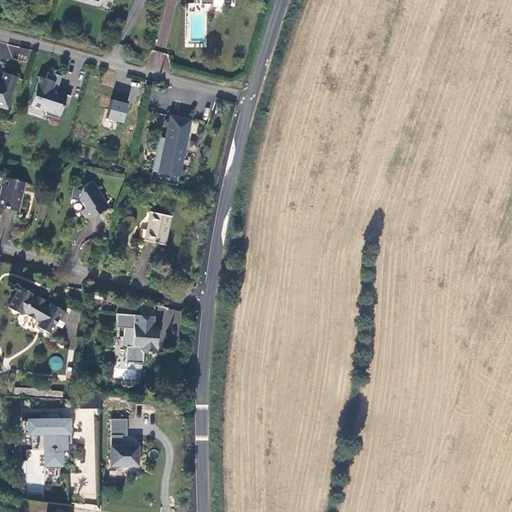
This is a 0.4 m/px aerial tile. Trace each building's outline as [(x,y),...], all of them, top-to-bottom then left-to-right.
[(11,45),(8,53),(27,60),(30,51),(11,45)] [(153,50),(148,66),(161,70),(165,53),(153,50)] [(6,68),(3,74),(3,78),(0,77),(0,102),(2,102),(9,104),(18,74),(6,68)] [(50,70),(47,78),(56,81),(54,88),(52,91),(57,93),(57,90),(58,90),(63,75),(50,70)] [(47,78),(41,75),(31,104),(44,108),(46,114),(59,118),(64,105),(68,106),(72,95),(58,90),(57,90),(57,93),(52,91),(54,88),(56,81),(47,78)] [(111,99),(107,120),(125,123),(129,103),(111,99)] [(180,175),(192,120),(170,115),(159,171),(180,175)] [(2,186),(0,193),(0,204),(15,209),(24,180),(4,174),(0,185),(2,186)] [(81,190),(78,200),(81,208),(78,209),(82,216),(86,217),(104,207),(103,204),(105,202),(91,180),(82,184),(81,190)] [(69,198),(78,200),(81,190),(72,189),(69,198)] [(150,211),(145,240),(165,244),(171,217),(150,211)] [(34,292),(23,285),(11,306),(21,313),(25,309),(31,312),(31,314),(37,318),(38,317),(44,321),(41,325),(57,335),(70,312),(55,303),(52,306),(47,303),(47,299),(42,297),(38,298),(33,296),(34,292)] [(154,316),(116,313),(115,327),(124,328),(123,337),(132,338),(131,346),(125,346),(124,362),(141,363),(142,352),(152,353),(154,351),(156,335),(158,333),(159,329),(156,327),(153,327),(154,316)] [(91,379),(81,377),(79,390),(90,391),(91,379)] [(43,460),(43,468),(60,468),(60,450),(65,450),(65,445),(72,445),(72,420),(57,420),(57,416),(42,416),(42,420),(21,420),(21,432),(31,432),(31,449),(25,449),(25,460),(32,460),(43,460)] [(130,420),(114,419),(112,465),(121,465),(121,468),(133,468),(133,466),(141,466),(141,454),(139,454),(139,448),(124,447),(125,436),(129,437),(130,420)]
